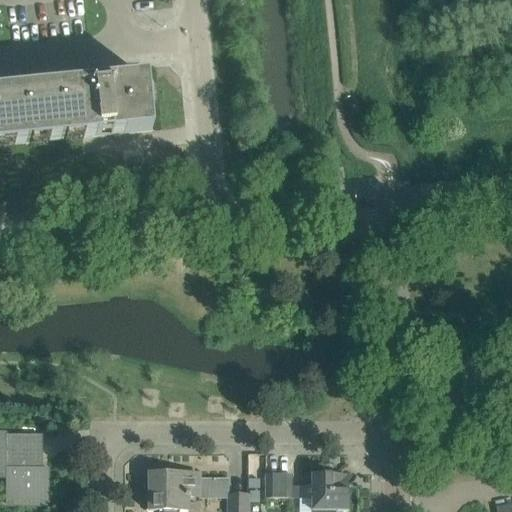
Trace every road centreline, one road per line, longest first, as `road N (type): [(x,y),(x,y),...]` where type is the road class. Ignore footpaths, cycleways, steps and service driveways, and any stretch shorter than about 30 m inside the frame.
road 1 (residential): [(102,511),(106,439),(123,434),(395,434)]
road 2 (residential): [(395,434),(392,205)]
road 3 (tertiary): [(217,222),(0,245)]
road 4 (residential): [(0,58),(198,37)]
road 5 (unclassified): [(217,222),(198,37)]
road 6 (tertiary): [(217,222),(392,205)]
road 7 (tertiary): [(392,205),(511,194)]
